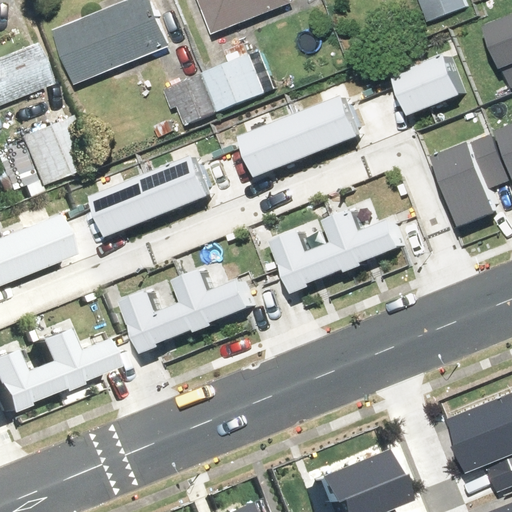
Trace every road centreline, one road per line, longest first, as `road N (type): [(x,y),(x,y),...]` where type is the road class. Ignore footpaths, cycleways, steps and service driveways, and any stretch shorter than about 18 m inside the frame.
road 1 (residential): [(468,308),(398,152),(0,313)]
road 2 (tertiary): [(0,503),(382,344)]
road 3 (residential): [(382,344),(449,511)]
